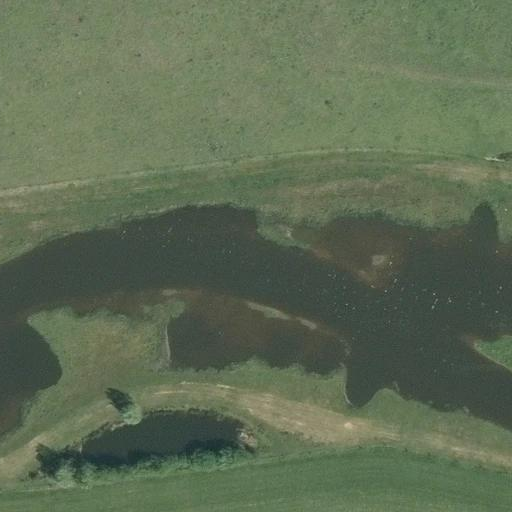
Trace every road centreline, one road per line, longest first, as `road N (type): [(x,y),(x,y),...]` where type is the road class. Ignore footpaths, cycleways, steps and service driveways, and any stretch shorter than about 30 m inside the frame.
road 1 (track): [(511,462),(185,388),(111,404),(0,469)]
road 2 (track): [(0,218),(275,167),(511,174)]
